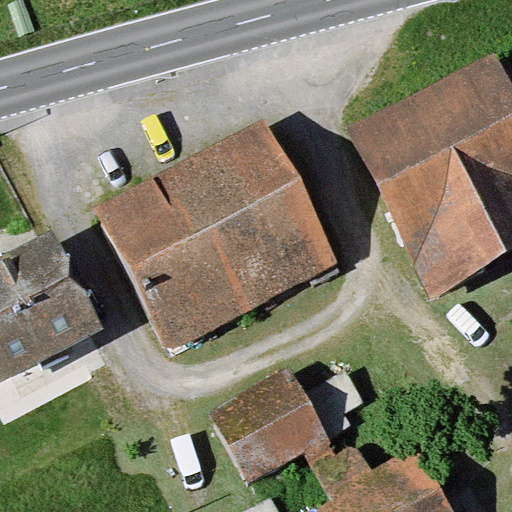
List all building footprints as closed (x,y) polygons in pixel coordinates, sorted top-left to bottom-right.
[(511,54),(353,141),(416,257),(433,247),(464,303),(511,277),(511,54)] [(277,126),(95,211),(164,359),(346,274),(277,126)] [(60,236),(0,266),(0,393),(1,395),(113,338),(60,236)] [(319,409),(244,447),(270,497),(345,459),(319,409)] [(458,511),(444,488),(405,511),(458,511)]
